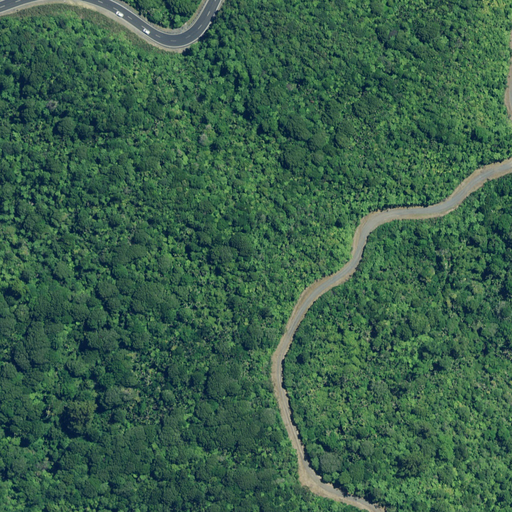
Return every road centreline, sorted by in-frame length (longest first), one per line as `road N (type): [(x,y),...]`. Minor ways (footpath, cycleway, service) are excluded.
road 1 (track): [(511,163),(478,176),(446,203),(388,208),(374,217),(350,267),(319,287),(289,333),(280,379),(309,467),(378,511)]
road 2 (primary): [(97,0),(174,39),(199,27),(216,0)]
